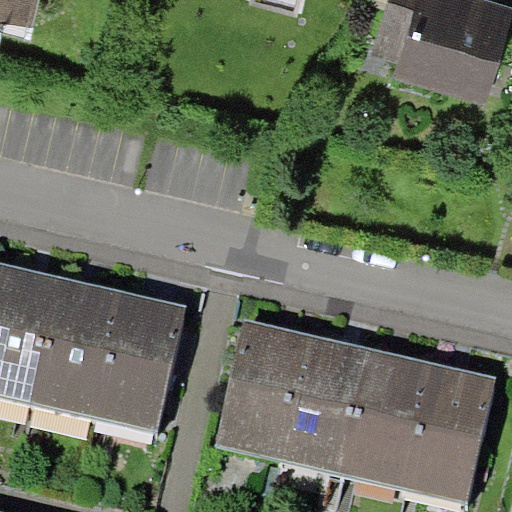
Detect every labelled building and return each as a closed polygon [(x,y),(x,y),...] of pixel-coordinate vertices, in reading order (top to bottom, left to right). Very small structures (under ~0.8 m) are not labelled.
[(0,0),(0,9),(16,14),(19,0),(0,0)] [(478,92),(501,16),(447,0),(383,0),(369,49),(395,57),(392,67),(478,92)] [(53,299),(0,287),(0,400),(29,407),(53,299)] [(115,313),(53,299),(29,407),(91,421),(115,313)] [(178,327),(115,313),(91,421),(154,435),(178,327)] [(303,361),(240,347),(216,455),(278,469),(303,361)] [(365,375),(303,361),(278,469),(341,483),(365,375)] [(428,389),(365,375),(341,483),(403,497),(428,389)] [(490,404),(428,389),(403,497),(466,511),(490,404)]
